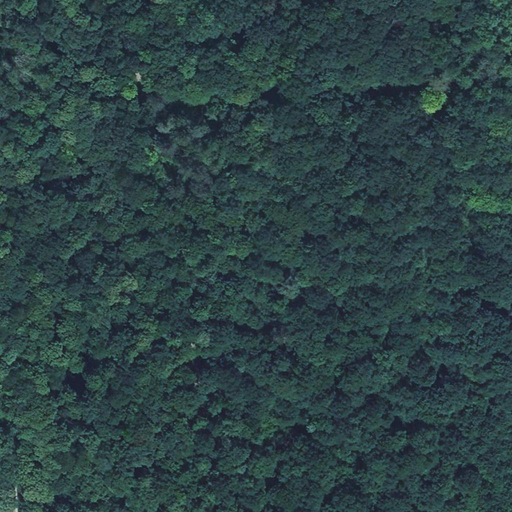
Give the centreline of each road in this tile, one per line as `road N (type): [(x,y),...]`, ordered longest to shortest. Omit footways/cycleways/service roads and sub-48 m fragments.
road 1 (track): [(115,0),(168,217),(206,511)]
road 2 (track): [(103,0),(0,137)]
